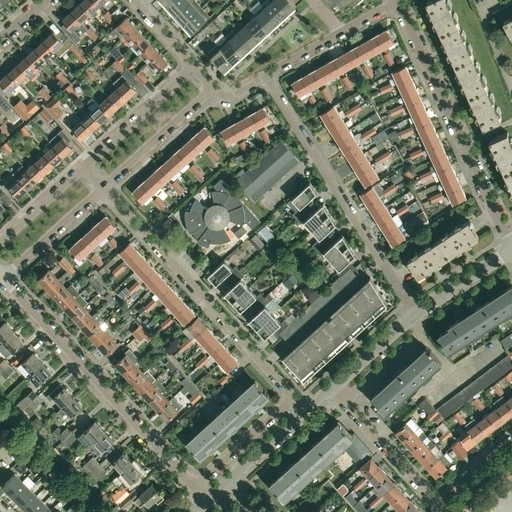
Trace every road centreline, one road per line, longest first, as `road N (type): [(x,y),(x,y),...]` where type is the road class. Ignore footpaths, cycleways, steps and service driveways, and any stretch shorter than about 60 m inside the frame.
road 1 (residential): [(195,488),(3,278)]
road 2 (residential): [(413,313),(266,75)]
road 3 (residential): [(293,391),(103,187)]
road 4 (residential): [(511,249),(398,1)]
road 5 (residential): [(266,75),(398,1)]
road 6 (residential): [(103,187),(214,89)]
road 7 (residential): [(193,68),(84,166)]
road 8 (residential): [(195,488),(293,391)]
road 9 (residential): [(435,503),(344,400)]
road 10 (residential): [(3,278),(103,187)]
road 11 (residential): [(344,400),(421,333),(413,313)]
